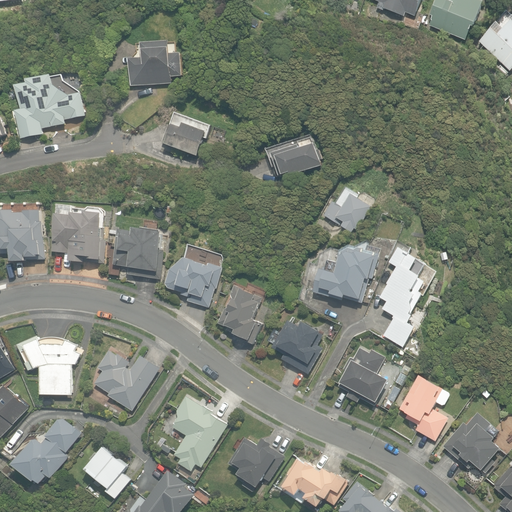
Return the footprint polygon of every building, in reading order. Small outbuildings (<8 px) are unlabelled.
[(384,8),(405,17),(407,12),(416,16),(422,0),(376,0),(380,2),(378,8),(384,10),(384,8)] [(449,40),(463,46),(466,40),(467,40),(473,26),(475,27),(485,2),(479,0),(437,0),(432,15),(434,16),(430,26),(452,34),(449,40)] [(480,42),(511,71),(511,70),(511,20),(506,15),(480,42)] [(130,58),(132,86),(173,84),(175,77),(184,77),(183,53),(177,54),(176,42),(138,45),(139,53),(130,58)] [(16,110),(22,139),(45,134),(44,128),(67,124),(67,120),(87,116),(83,93),(71,95),(56,85),(54,75),(29,80),(30,85),(18,87),(22,109),(16,110)] [(501,96),(505,101),(510,98),(506,92),(501,96)] [(163,141),(202,156),(213,126),(176,112),(171,125),(169,125),(163,141)] [(0,138),(9,135),(2,117),(0,117),(0,138)] [(275,170),(277,177),(289,173),(290,176),(316,168),(324,166),(322,160),(323,159),(320,150),(319,151),(318,145),(316,146),(313,135),(268,149),(274,168),(279,166),(280,168),(275,170)] [(358,230),(372,207),(356,198),(358,194),(346,187),(336,204),(331,201),(322,216),(339,226),(342,220),(345,222),(342,226),(353,233),(355,229),(358,230)] [(86,262),(105,264),(107,241),(105,241),(105,237),(102,237),(104,214),(88,212),(88,214),(76,213),(77,205),(62,204),(61,215),(59,215),(57,236),(55,235),(53,252),(71,254),(70,260),(86,262)] [(167,208),(166,216),(174,217),(175,209),(167,208)] [(32,260),(46,260),(45,223),(42,223),(42,210),(26,210),(26,213),(16,213),(16,211),(3,211),(0,213),(0,255),(12,255),(12,262),(32,261),(32,260)] [(129,274),(162,280),(167,251),(163,250),(166,233),(137,228),(136,232),(122,229),(116,264),(130,267),(129,274)] [(336,296),(364,304),(371,278),(374,279),(381,255),(380,254),(381,248),(369,245),(371,241),(368,240),(357,247),(350,244),(341,251),(338,262),(330,260),(327,270),(322,269),(315,292),(335,298),(336,296)] [(385,336),(405,347),(417,327),(410,322),(414,315),(410,314),(421,294),(418,292),(424,282),(420,280),(422,276),(412,270),(419,257),(400,247),(391,262),(399,267),(389,284),(390,284),(383,297),(388,300),(384,308),(397,315),(385,336)] [(188,301),(210,308),(216,288),(217,289),(224,268),(210,263),(209,265),(185,258),(171,270),(167,284),(170,289),(183,292),(182,295),(189,297),(188,301)] [(235,336),(254,344),(263,325),(253,320),(263,298),(237,287),(221,323),(231,328),(232,326),(238,329),(235,336)] [(283,358),(310,374),(324,348),(319,345),(325,334),(304,322),(301,327),(290,320),(274,348),(285,354),(283,358)] [(42,394),(73,395),(74,364),(78,365),(83,354),(76,350),(79,345),(65,339),(57,337),(49,338),(40,339),(40,336),(19,345),(31,372),(43,366),(42,394)] [(0,379),(17,369),(2,344),(0,345),(0,379)] [(361,397),(376,405),(390,380),(378,374),(387,357),(373,350),(371,353),(361,347),(355,359),(352,357),(345,369),(348,371),(340,386),(350,392),(348,396),(358,402),(361,397)] [(110,396),(133,411),(162,368),(142,356),(133,370),(127,366),(131,362),(119,354),(117,356),(111,351),(99,368),(104,371),(96,384),(111,394),(110,396)] [(418,429),(437,440),(449,418),(434,409),(440,399),(439,398),(444,389),(421,375),(402,409),(410,414),(408,417),(420,425),(418,429)] [(0,393),(0,439),(0,440),(30,408),(7,386),(0,393)] [(396,401),(401,389),(395,386),(389,398),(396,401)] [(181,462),(192,469),(197,462),(202,465),(228,423),(211,414),(213,410),(205,406),(204,409),(187,399),(179,412),(183,414),(175,426),(189,435),(178,454),(184,458),(181,462)] [(385,407),(390,409),(394,402),(389,399),(385,407)] [(475,463),(487,473),(496,462),(493,459),(503,449),(494,441),(497,438),(495,437),(500,431),(479,412),(468,425),(465,422),(444,446),(470,469),(475,463)] [(50,474),(54,477),(71,455),(68,453),(85,432),(67,418),(61,419),(44,442),(40,439),(35,439),(16,464),(43,484),(50,474)] [(244,484),(254,491),(264,477),(271,481),(287,457),(271,446),(272,444),(263,438),(258,445),(246,437),(229,463),(242,471),(238,478),(245,482),(244,484)] [(107,491),(117,499),(133,480),(124,474),(130,466),(106,446),(87,470),(110,488),(107,491)] [(305,497),(321,507),(326,499),(336,505),(351,482),(348,480),(349,479),(335,470),(334,472),(325,467),(322,472),(316,468),(317,467),(308,461),(306,464),(299,458),(288,474),(291,476),(284,486),(298,495),(302,489),(308,493),(305,497)] [(500,504),(508,511),(511,511),(511,466),(496,485),(497,486),(496,488),(506,497),(500,504)] [(188,484),(169,470),(143,506),(141,505),(135,511),(184,511),(198,493),(187,486),(188,484)] [(38,489),(41,485),(36,481),(33,486),(38,489)] [(402,511),(398,508),(396,510),(390,505),(389,506),(376,495),(377,494),(370,488),(368,490),(359,482),(345,499),(349,502),(342,510),(343,511),(402,511)]
